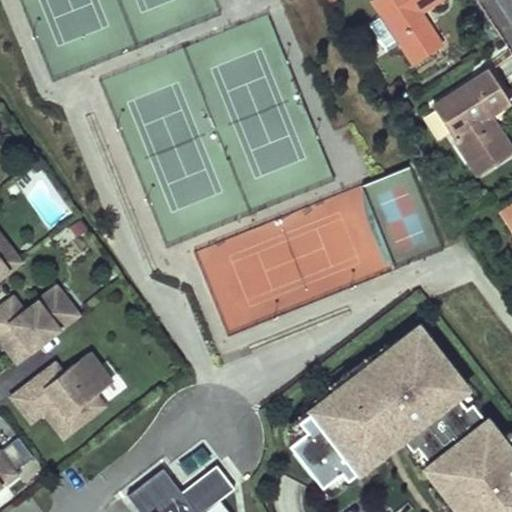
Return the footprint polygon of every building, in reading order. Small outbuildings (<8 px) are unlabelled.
[(426,54),(441,45),(420,13),(439,0),(383,0),(375,6),(384,19),(371,27),(388,54),(401,46),(410,59),(424,50),(426,54)] [(426,54),(424,50),(410,59),(412,63),(426,54)] [(511,100),(511,94),(493,66),(487,70),(509,102),(511,100)] [(432,107),(478,175),(511,152),(511,151),(489,115),(509,102),(487,70),(432,107)] [(408,98),(399,103),(405,111),(413,106),(408,98)] [(511,204),(499,213),(511,233),(511,204)] [(0,274),(18,261),(5,245),(0,248),(0,274)] [(16,360),(76,314),(55,287),(42,297),(23,312),(16,303),(12,298),(0,306),(0,330),(9,323),(19,336),(5,346),(16,360)] [(23,312),(42,297),(35,288),(16,303),(23,312)] [(19,336),(9,323),(0,330),(0,339),(5,346),(19,336)] [(465,408),(444,381),(454,373),(423,332),(408,343),(404,338),(392,348),(391,347),(366,366),(368,368),(338,391),(336,388),(307,411),(308,412),(297,420),(305,430),(287,443),(320,486),(339,471),(345,479),(354,473),(355,474),(381,454),(376,447),(382,442),(383,430),(396,430),(411,450),(416,447),(429,464),(423,468),(435,484),(438,480),(462,511),(511,511),(511,462),(502,448),(505,446),(486,420),(485,421),(471,403),(465,408)] [(96,393),(111,381),(88,352),(60,373),(52,380),(45,371),(12,396),(30,420),(43,410),(63,435),(88,416),(80,405),(96,393)] [(60,373),(53,364),(45,371),(52,380),(60,373)] [(88,416),(104,403),(96,393),(80,405),(88,416)] [(0,448),(0,467),(9,479),(18,472),(0,448)] [(0,494),(13,485),(2,471),(0,472),(0,494)]
